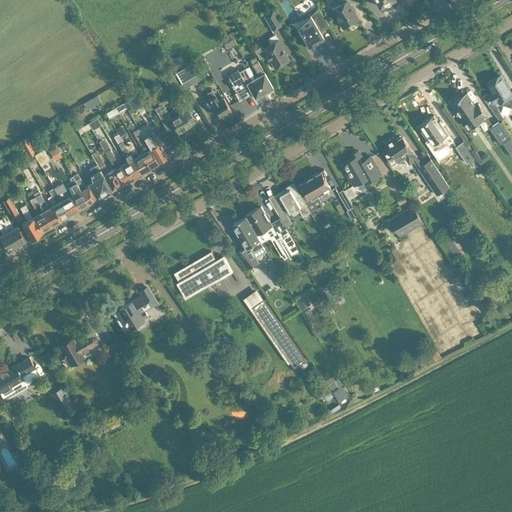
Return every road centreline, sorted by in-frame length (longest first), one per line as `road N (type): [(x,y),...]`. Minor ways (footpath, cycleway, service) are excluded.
road 1 (residential): [(0,322),(511,21)]
road 2 (track): [(511,327),(202,483),(118,511)]
road 3 (secondary): [(0,293),(283,129)]
road 4 (residential): [(0,271),(272,111)]
road 5 (secondary): [(283,129),(501,0)]
road 6 (residential): [(272,111),(398,38)]
